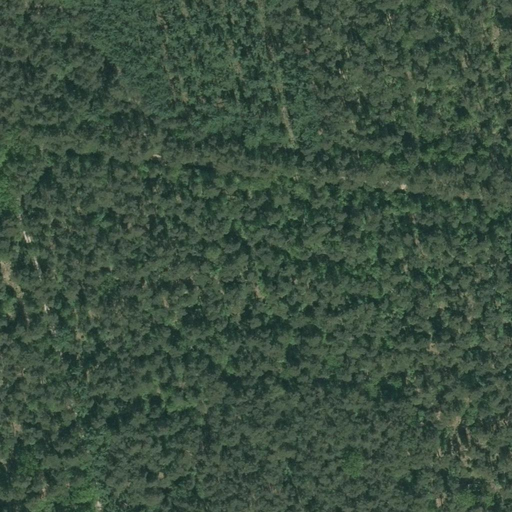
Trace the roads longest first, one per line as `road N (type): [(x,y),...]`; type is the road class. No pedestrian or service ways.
road 1 (track): [(511,191),(0,136)]
road 2 (track): [(100,511),(0,144)]
